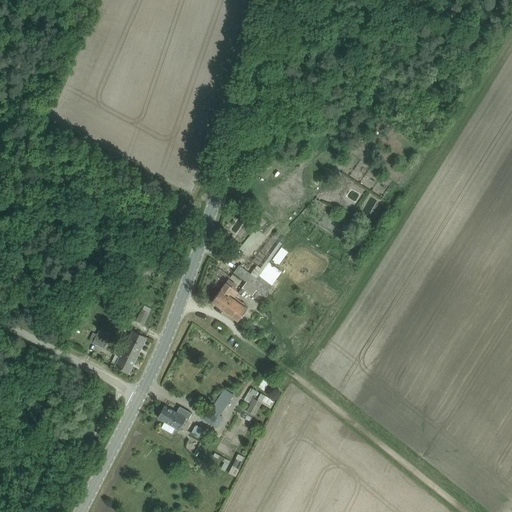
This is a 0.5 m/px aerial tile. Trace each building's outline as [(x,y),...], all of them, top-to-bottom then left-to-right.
[(243,251),(260,231),(256,228),(239,248),(243,251)] [(282,246),(272,259),(279,264),(289,251),(282,246)] [(270,261),(259,274),(272,284),(282,271),(270,261)] [(245,281),(250,274),(239,266),(234,273),(245,281)] [(245,281),(246,282),(257,290),(264,295),(272,285),(264,280),(259,276),(256,279),(250,274),(245,281)] [(213,301),(226,311),(235,297),(234,297),(237,292),(232,289),(233,288),(226,283),(213,301)] [(239,320),(242,316),(246,310),(243,307),(245,305),(235,297),(226,311),(239,320)] [(110,335),(99,329),(93,342),(104,348),(110,335)] [(138,355),(117,345),(113,352),(120,356),(115,366),(129,373),(138,355)] [(264,390),(268,383),(263,380),(259,386),(264,390)] [(256,396),(258,392),(252,388),(250,393),(248,392),(244,400),(250,404),(246,411),(250,413),(255,415),(262,403),(270,408),(274,401),(266,396),(261,393),(258,399),(257,400),(254,399),(256,396)] [(159,418),(163,420),(179,429),(186,417),(165,406),(159,418)] [(204,411),(200,417),(213,425),(217,418),(204,411)] [(207,442),(211,435),(197,427),(192,434),(207,442)] [(225,470),(229,461),(226,459),(215,454),(213,456),(224,462),(221,469),(225,470)] [(236,476),(239,469),(236,468),(232,466),(229,473),(236,476)]
